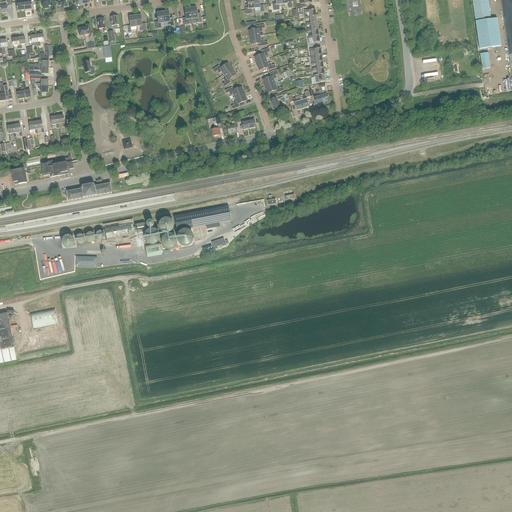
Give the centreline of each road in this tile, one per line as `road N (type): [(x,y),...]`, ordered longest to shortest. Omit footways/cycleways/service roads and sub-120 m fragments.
road 1 (unclassified): [(87,178),(271,136)]
road 2 (unclassified): [(339,120),(387,104),(406,87),(397,0)]
road 3 (residential): [(271,136),(227,0)]
road 4 (unclassified): [(87,178),(65,42)]
road 5 (residential): [(61,16),(183,0)]
road 6 (residential): [(339,120),(323,0)]
